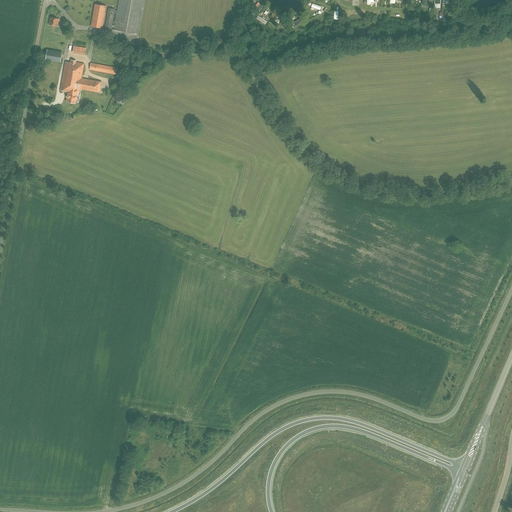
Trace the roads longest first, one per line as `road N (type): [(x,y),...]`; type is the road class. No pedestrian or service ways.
road 1 (unclassified): [(98,511),(183,483),(253,419),(309,393),(352,392),(445,419),(511,290)]
road 2 (trunk): [(464,466),(356,422),(311,418),(265,439),(171,511)]
road 3 (trunk): [(271,511),(268,482),(280,451),(320,427),(361,431),(462,473)]
road 4 (unclassified): [(0,249),(45,0)]
road 5 (unclassified): [(464,466),(511,356)]
